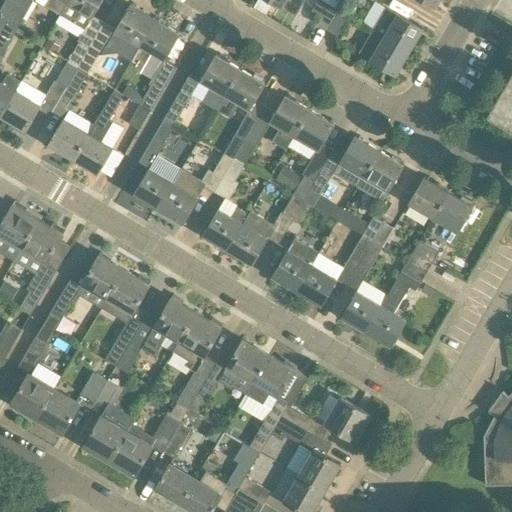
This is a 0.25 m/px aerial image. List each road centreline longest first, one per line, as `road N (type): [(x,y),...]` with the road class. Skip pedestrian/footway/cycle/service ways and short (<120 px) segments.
road 1 (residential): [(441,417),(102,219)]
road 2 (residential): [(102,219),(204,34),(209,5)]
road 3 (residential): [(402,124),(209,5)]
road 4 (residential): [(0,396),(102,219)]
road 5 (residential): [(402,124),(477,0)]
road 6 (residential): [(441,417),(511,293)]
road 7 (residential): [(511,187),(402,124)]
